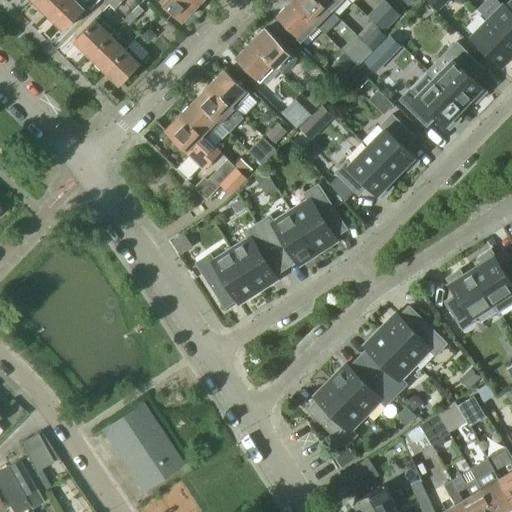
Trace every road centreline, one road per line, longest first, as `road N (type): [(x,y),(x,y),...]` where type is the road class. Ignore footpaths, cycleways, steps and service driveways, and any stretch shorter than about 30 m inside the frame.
road 1 (residential): [(207,351),(84,161)]
road 2 (residential): [(84,161),(243,0)]
road 3 (residential): [(511,100),(355,262)]
road 4 (residential): [(114,511),(70,441),(0,360)]
road 5 (residential): [(252,421),(376,290)]
road 6 (residential): [(355,262),(207,351)]
road 7 (residential): [(376,290),(511,205)]
